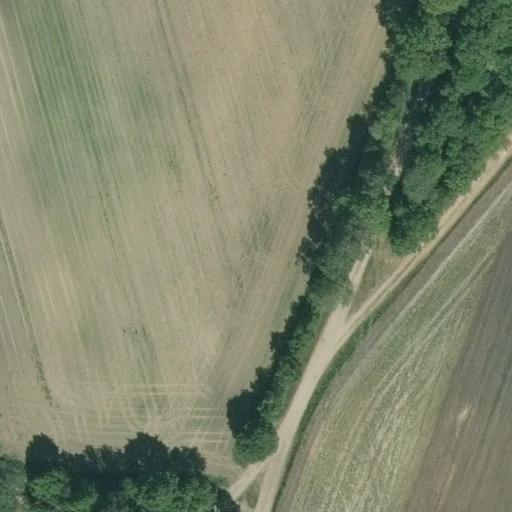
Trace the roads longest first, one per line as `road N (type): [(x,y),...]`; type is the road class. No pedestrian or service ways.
road 1 (track): [(260,511),(451,0)]
road 2 (track): [(324,339),(511,136)]
road 3 (track): [(298,409),(212,511)]
